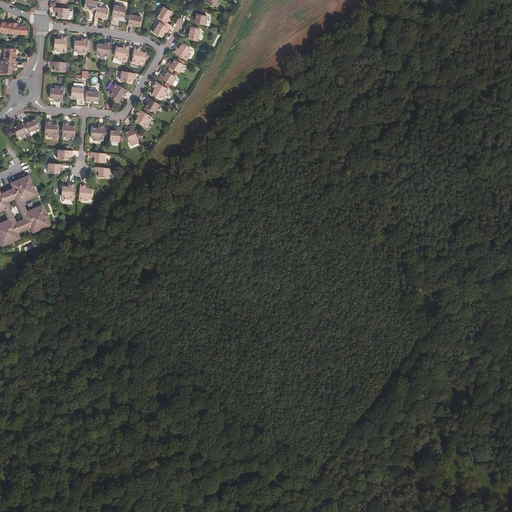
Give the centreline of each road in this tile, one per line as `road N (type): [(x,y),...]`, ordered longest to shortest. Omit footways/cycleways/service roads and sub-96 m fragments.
road 1 (track): [(0,290),(25,280),(386,0)]
road 2 (track): [(248,110),(402,262),(442,272),(453,321),(426,333)]
road 3 (track): [(426,333),(291,511)]
road 4 (residential): [(161,52),(117,117),(46,112),(32,103)]
road 5 (residential): [(41,24),(142,40),(161,52)]
